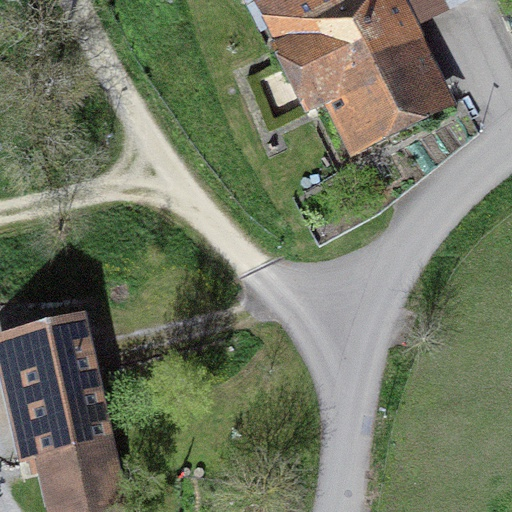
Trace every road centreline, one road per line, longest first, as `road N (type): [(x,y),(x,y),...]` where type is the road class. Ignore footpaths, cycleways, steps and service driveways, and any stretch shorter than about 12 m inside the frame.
road 1 (residential): [(364,347),(270,280),(169,177),(75,0)]
road 2 (residential): [(511,141),(420,225),(364,347)]
road 3 (track): [(169,177),(0,212)]
road 4 (residential): [(364,347),(336,511)]
